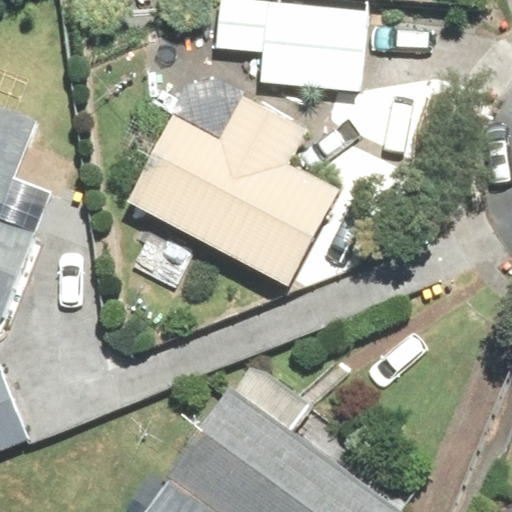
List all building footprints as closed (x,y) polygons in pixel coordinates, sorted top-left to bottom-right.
[(260,86),(361,96),(368,16),(267,7),(260,86)] [(177,110),(127,207),(289,291),(340,194),(291,169),(309,134),(234,95),(216,130),(177,110)] [(0,109),(0,207),(6,210),(40,125),(0,109)] [(0,219),(0,330),(37,233),(0,219)] [(0,373),(0,454),(26,445),(0,373)] [(396,511),(229,389),(161,481),(137,511),(396,511)]
